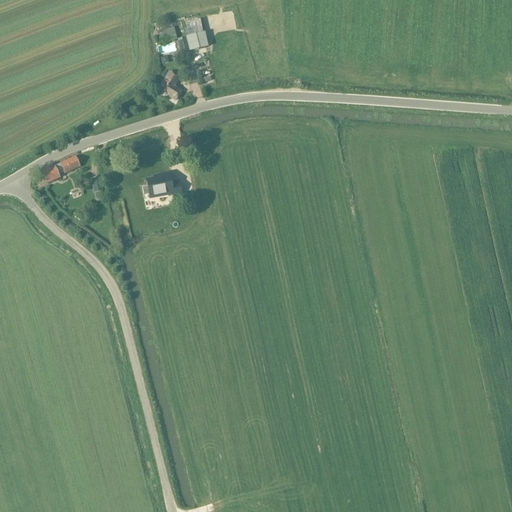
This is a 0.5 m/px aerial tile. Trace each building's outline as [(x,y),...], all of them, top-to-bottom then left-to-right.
[(174,28),(162,30),(157,32),(160,42),(165,41),(165,43),(177,40),(174,28)] [(186,38),(190,53),(207,49),(203,34),(186,38)] [(177,40),(181,56),(190,53),(186,38),(177,40)] [(174,87),(179,79),(170,73),(159,91),(168,97),(168,96),(176,101),(181,92),(174,87)] [(75,158),(43,172),(47,183),(59,178),(57,175),(64,172),(65,174),(79,167),(75,158)] [(150,199),(173,194),(173,197),(182,195),(179,184),(172,185),(170,175),(161,176),(161,178),(146,181),(147,187),(142,188),(144,197),(149,196),(150,199)] [(90,180),(94,194),(96,203),(103,201),(101,192),(102,192),(99,178),(90,180)]
